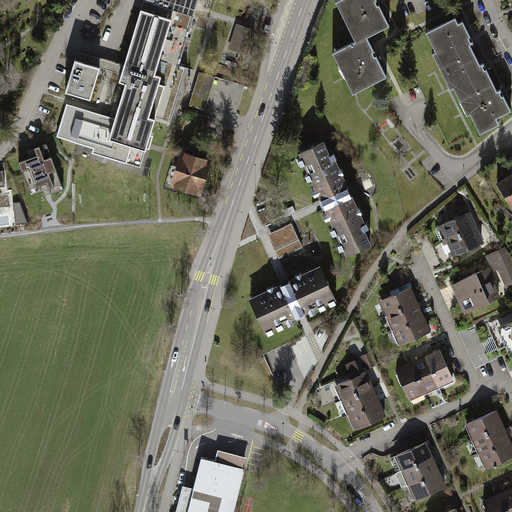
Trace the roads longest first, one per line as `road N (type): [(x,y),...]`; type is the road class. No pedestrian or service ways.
road 1 (secondary): [(175,399),(208,277),(306,0)]
road 2 (tertiary): [(175,399),(277,426),(339,466)]
road 3 (residential): [(84,0),(0,150)]
road 4 (residential): [(480,395),(369,444),(339,466)]
road 5 (residential): [(480,395),(417,259)]
road 6 (residential): [(407,112),(456,168),(511,129)]
